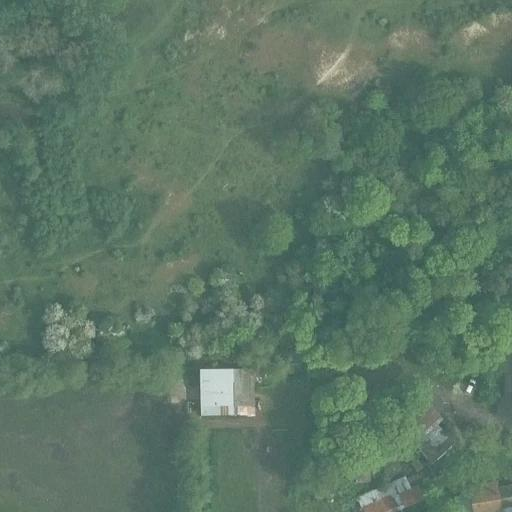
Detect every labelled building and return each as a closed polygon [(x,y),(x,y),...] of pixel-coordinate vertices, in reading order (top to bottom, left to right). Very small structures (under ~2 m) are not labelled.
[(444,326),(429,309),(409,327),(424,344),(444,326)] [(253,414),(251,368),(199,369),(200,416),(253,414)] [(413,443),(435,423),(441,417),(420,394),(389,421),(411,445),(413,443)] [(454,442),(443,431),(420,452),(431,464),(454,442)] [(369,481),(366,450),(346,452),(349,483),(369,481)] [(409,488),(404,477),(356,497),(362,511),(394,511),(397,511),(423,500),(417,485),(409,488)] [(511,484),(496,487),(495,481),(468,485),(469,495),(454,497),(456,511),(500,511),(500,508),(511,505),(511,484)]
